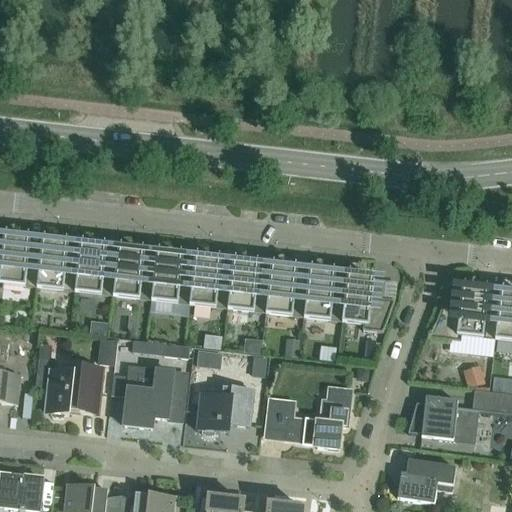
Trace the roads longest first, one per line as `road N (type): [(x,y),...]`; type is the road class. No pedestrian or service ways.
road 1 (secondary): [(511,171),(416,176),(0,131)]
road 2 (residential): [(441,252),(0,201)]
road 3 (residential): [(365,493),(0,443)]
road 4 (residential): [(365,493),(441,252)]
